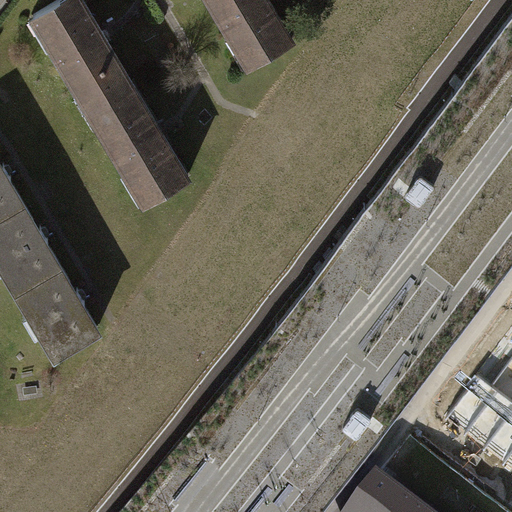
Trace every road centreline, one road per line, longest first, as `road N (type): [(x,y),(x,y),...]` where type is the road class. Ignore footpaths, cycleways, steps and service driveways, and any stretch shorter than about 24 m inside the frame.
road 1 (motorway): [(511,92),(182,511)]
road 2 (motorway): [(250,511),(511,182)]
